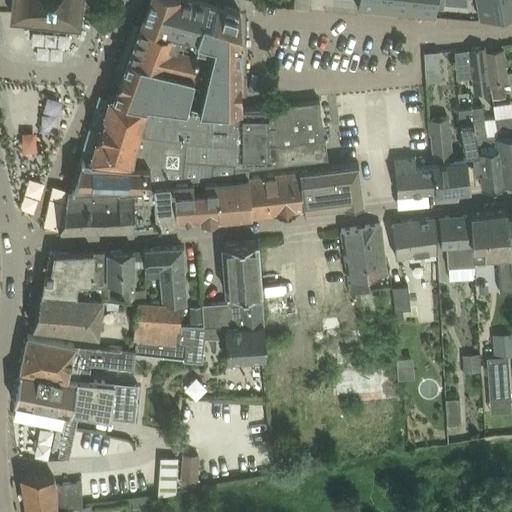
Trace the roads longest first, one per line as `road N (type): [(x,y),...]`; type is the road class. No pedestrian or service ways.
road 1 (residential): [(10,238),(182,233),(511,193)]
road 2 (tertiary): [(0,384),(10,238)]
